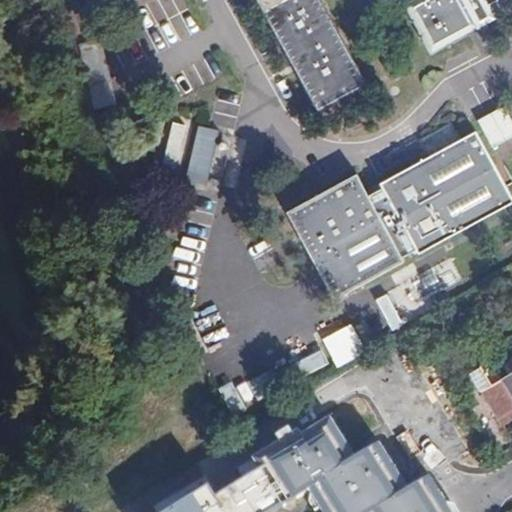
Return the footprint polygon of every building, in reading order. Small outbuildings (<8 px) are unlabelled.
[(511,0),(260,0),(322,107),(371,78),(325,0),(405,0),(429,42),(492,4),(489,0),(498,0),(499,1),(500,0),(511,0)] [(103,38),(82,43),(98,106),(119,101),(103,38)] [(421,236),(424,241),(511,190),(511,172),(479,117),(465,125),(455,109),(424,127),(432,144),(384,172),(387,177),(372,186),(359,163),(291,203),(341,289),(409,250),(406,246),(421,236)] [(175,120),(165,162),(179,165),(189,123),(175,120)] [(189,178),(222,184),(233,129),(200,123),(189,178)] [(430,294),(462,280),(447,246),(373,280),(395,326),(436,307),(430,294)] [(340,365),(368,351),(354,323),(325,337),(340,365)] [(417,362),(430,355),(420,339),(408,346),(417,362)] [(302,377),(332,363),(326,349),(296,363),(302,377)] [(273,384),(285,378),(275,360),(263,366),(273,384)] [(511,373),(485,390),(505,424),(511,419),(511,373)] [(235,382),(223,389),(236,413),(248,406),(235,382)] [(328,416),(252,465),(257,473),(216,499),(210,488),(172,511),(266,511),(277,506),(279,510),(304,494),(309,502),(315,511),(457,511),(430,468),(406,483),(379,441),(366,449),(354,457),(328,416)]
